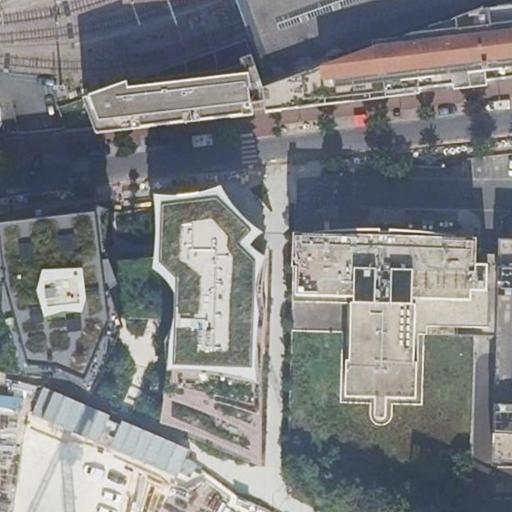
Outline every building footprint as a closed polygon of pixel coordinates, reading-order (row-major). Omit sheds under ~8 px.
[(236,0),(246,27),(265,81),(280,76),(270,50),(260,21),(252,0),(236,0)] [(252,0),(260,21),(270,50),(280,76),(488,0),(252,0)] [(511,0),(488,0),(280,76),(265,81),(262,82),(263,84),(265,102),(266,107),(386,93),(471,83),(470,77),(511,72),(511,0)] [(128,83),(84,99),(85,99),(91,97),(100,122),(141,117),(141,122),(235,110),(234,97),(242,96),(247,96),(249,96),(250,104),(252,104),(265,102),(263,84),(262,82),(247,40),(236,44),(244,64),(227,70),(227,76),(203,79),(203,81),(175,85),(175,82),(143,87),(143,89),(129,90),(128,83)] [(225,70),(128,83),(129,90),(143,89),(143,87),(175,82),(175,85),(203,81),(203,79),(227,76),(227,70),(225,70)] [(471,83),(511,78),(511,72),(470,77),(471,83)] [(386,93),(266,107),(266,112),(387,97),(386,93)] [(244,105),(250,104),(249,96),(247,96),(242,96),(234,97),(235,110),(141,122),(142,126),(156,124),(231,116),(245,114),(244,105)] [(91,97),(85,99),(95,128),(97,133),(156,126),(156,124),(142,126),(141,122),(141,117),(100,122),(91,97)] [(253,114),(252,104),(250,104),(244,105),(245,114),(231,116),(231,117),(253,114)] [(220,199),(164,206),(162,257),(179,259),(176,323),(171,421),(253,452),(261,268),(241,248),(256,234),(220,199)] [(56,370),(82,382),(107,333),(106,321),(102,266),(99,215),(0,225),(0,235),(4,262),(10,297),(25,366),(56,370)] [(342,298),(342,304),(347,304),(344,390),(344,399),(374,400),(374,404),(374,408),(374,411),(373,415),(374,417),(376,420),(377,421),(380,422),(383,421),(385,417),(385,415),(386,400),(416,401),(416,393),(418,336),(426,336),(474,337),(496,338),(498,274),(472,273),(472,267),(476,267),(476,255),(476,240),(406,237),(406,235),(384,234),(363,233),(363,237),(294,235),(291,303),(310,303),(311,297),(342,298)] [(499,256),(498,274),(496,338),(492,472),(511,470),(511,250),(498,250),(499,256)] [(499,256),(476,255),(476,267),(472,267),(472,273),(498,274),(499,256)] [(162,257),(102,266),(106,321),(176,323),(179,259),(162,257)] [(4,262),(0,262),(0,297),(10,297),(4,262)]
